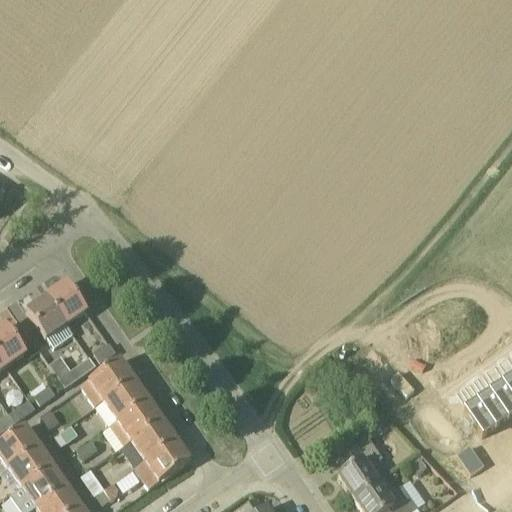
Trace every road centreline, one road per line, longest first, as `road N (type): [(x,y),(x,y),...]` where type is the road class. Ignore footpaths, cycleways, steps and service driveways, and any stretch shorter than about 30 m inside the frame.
road 1 (residential): [(270,457),(91,217)]
road 2 (residential): [(52,246),(221,489)]
